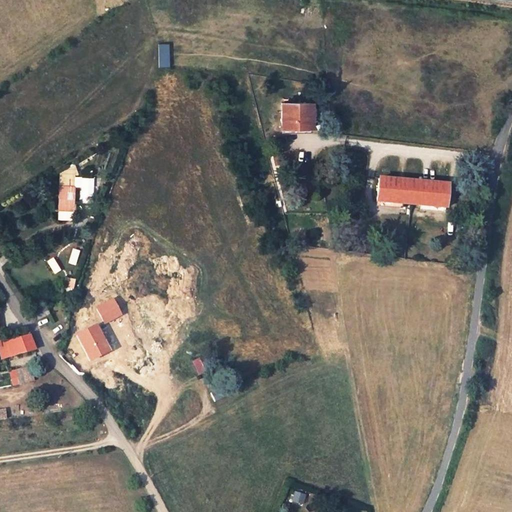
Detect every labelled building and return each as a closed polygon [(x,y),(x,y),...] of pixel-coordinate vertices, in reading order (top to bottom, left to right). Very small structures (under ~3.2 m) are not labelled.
[(157,43),(158,67),(168,66),(167,43),(157,43)] [(281,102),(282,127),(312,128),(312,103),(281,102)] [(379,178),(377,201),(446,207),(448,184),(379,178)] [(66,193),(67,183),(58,182),(58,193),(66,193)] [(58,193),(57,211),(74,212),(75,193),(58,193)] [(71,316),(76,329),(71,333),(77,345),(70,349),(76,360),(83,356),(83,355),(98,348),(85,325),(89,323),(104,317),(111,334),(112,334),(114,337),(122,336),(107,300),(71,316)] [(46,307),(34,312),(37,320),(50,314),(46,307)] [(101,347),(89,323),(85,325),(98,348),(101,347)] [(8,342),(12,356),(34,349),(31,339),(29,336),(8,342)] [(0,349),(3,358),(12,356),(8,342),(0,344),(0,349)] [(31,367),(16,371),(17,378),(32,374),(31,367)]
